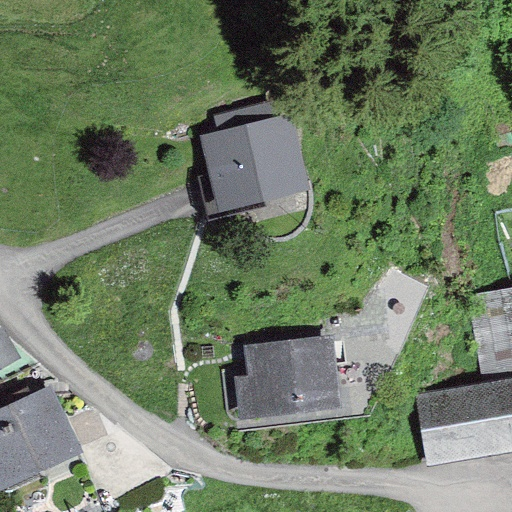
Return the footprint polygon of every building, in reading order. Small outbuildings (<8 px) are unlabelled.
[(290,122),(194,144),(211,222),(308,201),(290,122)] [(511,278),(484,281),(492,371),(511,369),(511,278)] [(0,366),(15,358),(0,331),(0,366)] [(245,355),(248,379),(236,381),(241,427),(340,416),(331,345),(245,355)] [(511,386),(414,401),(423,461),(511,448),(511,386)] [(37,397),(0,412),(0,483),(63,458),(37,397)]
